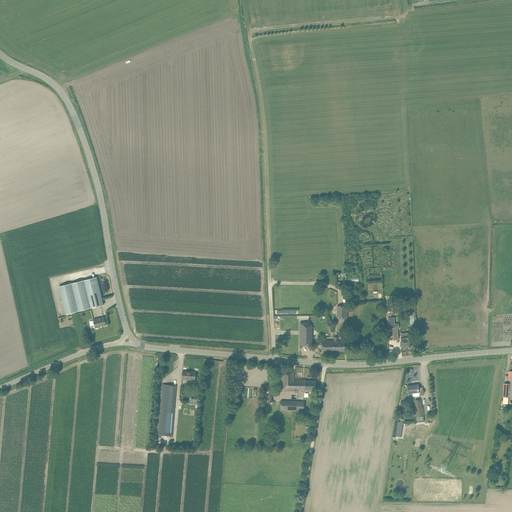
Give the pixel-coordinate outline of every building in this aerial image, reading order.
[(97,277),(92,278),(71,284),(58,287),(65,315),(78,311),(103,305),(97,277)] [(347,319),(347,306),(337,306),(337,322),(343,322),(343,319),(347,319)] [(106,325),(104,317),(93,320),(95,328),(104,326),(106,325)] [(394,317),(388,318),(389,329),(392,329),(393,341),(398,340),(397,328),(395,328),(394,317)] [(308,323),(308,320),(304,320),(304,323),(299,323),(300,346),(312,345),(312,340),(311,326),(308,326),(308,323)] [(411,346),(411,341),(410,333),(405,333),(406,338),(401,339),(402,347),(407,346),(407,347),(411,346)] [(345,351),(345,341),(337,341),(338,337),(334,337),(334,341),(334,351),(345,351)] [(334,341),(321,341),(321,347),(321,352),(334,352),(334,351),(334,341)] [(282,370),(282,375),(282,390),(301,390),(301,392),(316,392),(316,381),(306,381),(306,380),(294,380),(294,373),(290,373),(290,370),(282,370)] [(196,372),(187,371),(183,371),(182,376),(182,379),(195,380),(196,372)] [(407,390),(407,391),(408,391),(408,394),(419,393),(419,395),(423,395),(422,388),(419,388),(418,384),(415,385),(415,386),(408,386),(407,386),(408,390),(407,390)] [(508,398),(509,384),(504,384),(503,397),(502,400),(500,410),(502,411),(503,404),(507,404),(508,398)] [(172,436),(176,386),(162,385),(158,435),(172,436)] [(271,402),(272,395),(272,390),(264,390),(263,402),(271,402)] [(423,407),(421,407),(421,400),(415,400),(416,408),(415,408),(416,416),(424,415),(423,407)] [(304,410),(304,401),(280,401),(280,410),(304,410)]
